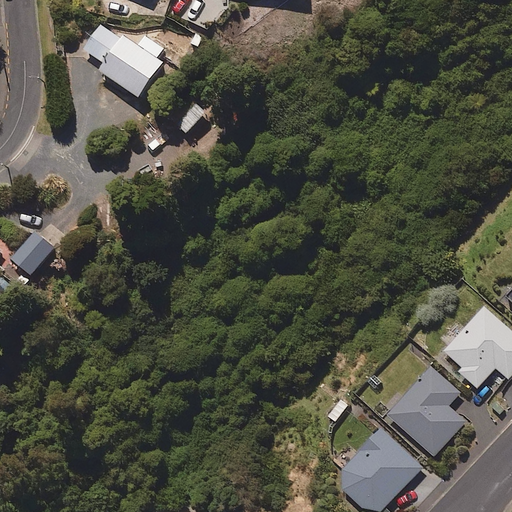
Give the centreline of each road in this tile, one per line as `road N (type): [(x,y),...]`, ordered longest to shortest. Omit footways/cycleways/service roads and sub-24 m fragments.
road 1 (unknown): [(0,378),(107,249),(112,228),(81,196),(0,164)]
road 2 (residential): [(0,150),(21,116),(18,0)]
